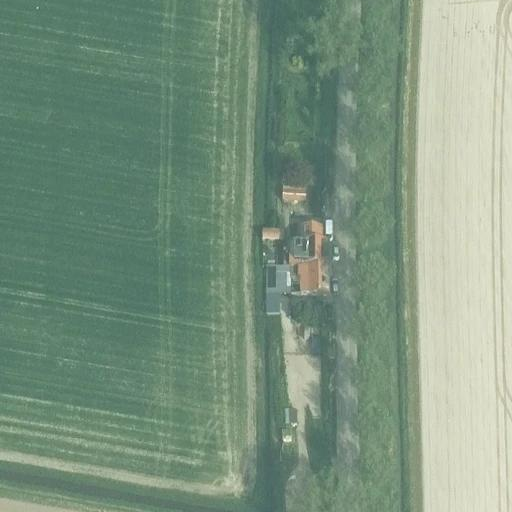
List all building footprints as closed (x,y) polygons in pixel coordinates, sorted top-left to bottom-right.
[(306,186),(283,186),(283,203),(306,203),(306,186)] [(289,269),(290,269),(328,268),(328,244),(322,245),(322,229),(301,229),(301,245),(293,245),(293,260),(289,260),(289,269)] [(262,232),(262,242),(284,242),(284,232),(262,232)] [(329,298),(328,268),(290,269),(291,297),(329,298)] [(280,304),(266,305),(267,317),(280,316),(280,304)] [(297,412),(286,412),(287,427),(297,426),(297,412)] [(292,432),(283,433),(284,445),(292,445),(292,432)]
